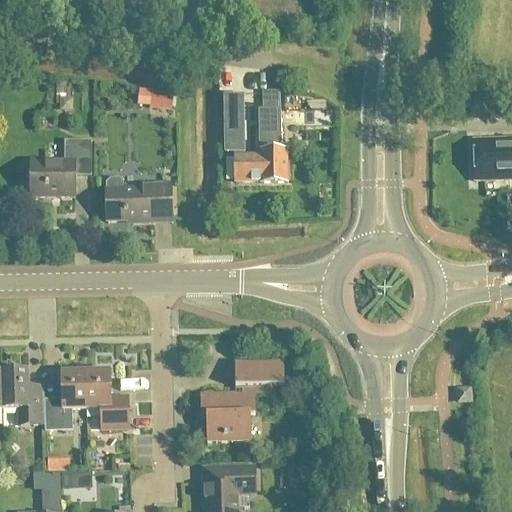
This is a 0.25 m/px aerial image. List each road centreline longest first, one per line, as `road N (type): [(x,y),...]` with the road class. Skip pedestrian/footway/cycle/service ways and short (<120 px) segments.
road 1 (residential): [(266,59),(0,27)]
road 2 (secondary): [(381,234),(380,108),(393,0)]
road 3 (residential): [(144,511),(164,473),(162,282)]
road 4 (tertiary): [(162,282),(332,289)]
road 5 (secondary): [(390,511),(386,344)]
road 6 (tertiary): [(0,284),(162,282)]
